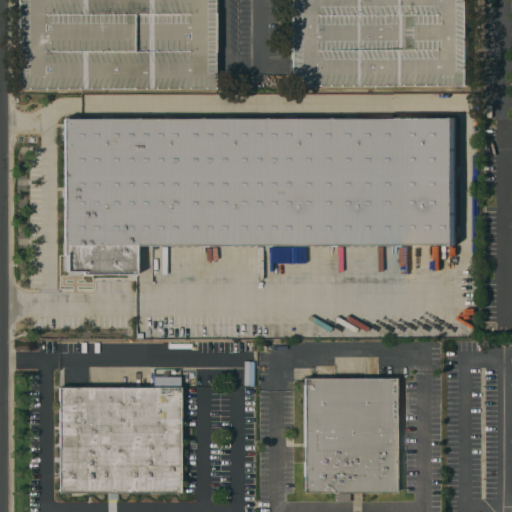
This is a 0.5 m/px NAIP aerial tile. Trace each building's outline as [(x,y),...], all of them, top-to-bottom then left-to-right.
[(215,0),(215,88),(18,89),(18,0),(215,0)] [(293,86),(293,0),(467,0),(467,86),(293,86)] [(455,118),(455,245),(136,246),(136,275),(83,275),(83,272),(66,272),(66,270),(63,270),(63,119),(455,118)] [(400,488),(307,488),(306,380),(399,380),(400,488)] [(182,490),(63,489),(64,385),(182,385),(182,490)]
